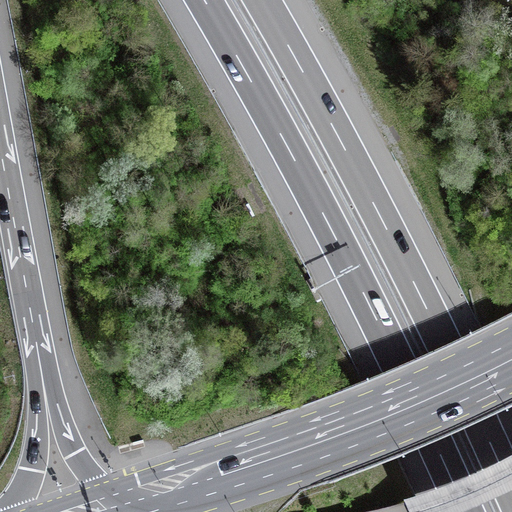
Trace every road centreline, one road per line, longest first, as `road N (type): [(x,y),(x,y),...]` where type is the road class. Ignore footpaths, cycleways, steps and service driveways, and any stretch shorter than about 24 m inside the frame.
road 1 (motorway): [(204,0),(330,228),(465,511)]
road 2 (motorway): [(511,493),(374,205),(261,0)]
road 3 (secondary): [(180,488),(317,443),(511,359)]
road 4 (motorway): [(0,147),(39,359)]
road 5 (motorway): [(39,359),(74,453),(124,506)]
road 6 (motorway): [(39,359),(36,446),(11,511)]
